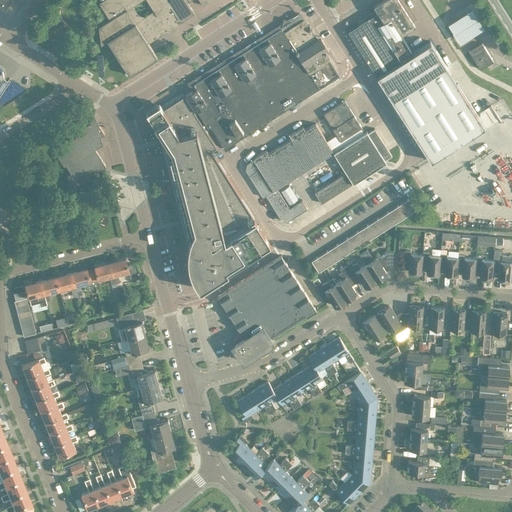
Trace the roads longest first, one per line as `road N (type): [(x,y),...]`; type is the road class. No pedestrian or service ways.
road 1 (residential): [(281,241),(224,157),(361,73)]
road 2 (residential): [(281,241),(409,161),(405,141),(361,73)]
road 3 (residential): [(394,484),(397,411),(340,312)]
road 4 (tertiary): [(108,104),(264,3)]
road 5 (residential): [(340,312),(395,287),(511,297)]
road 6 (residential): [(186,381),(257,364),(340,312)]
road 7 (residential): [(61,511),(0,355)]
road 8 (residential): [(0,273),(148,235)]
road 9 (tertiary): [(148,235),(108,104)]
road 10 (residential): [(166,303),(193,296),(281,241)]
